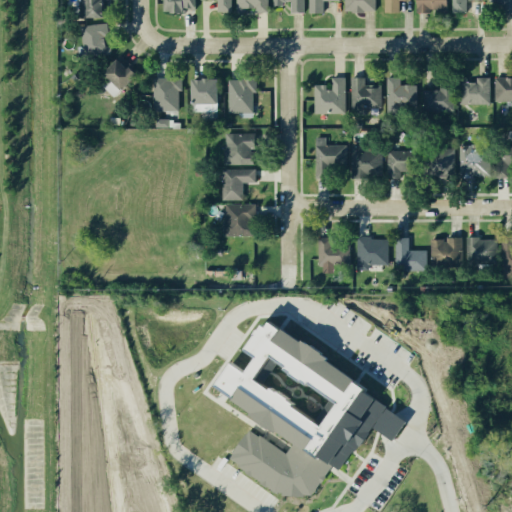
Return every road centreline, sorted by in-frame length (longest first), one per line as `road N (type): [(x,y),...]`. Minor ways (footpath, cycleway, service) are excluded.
road 1 (residential): [(144,30),(171,45),(511,43)]
road 2 (residential): [(287,287),(286,44)]
road 3 (residential): [(286,208),(511,206)]
